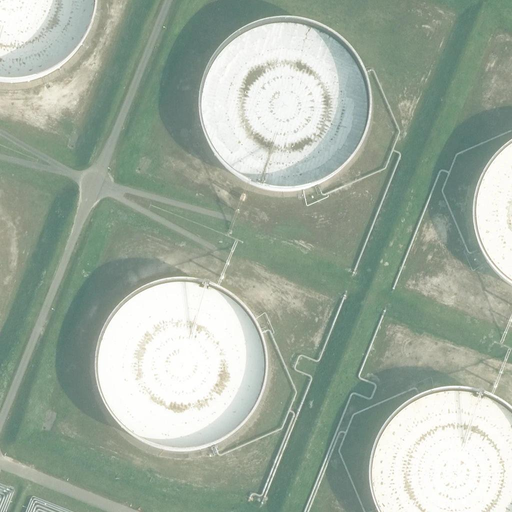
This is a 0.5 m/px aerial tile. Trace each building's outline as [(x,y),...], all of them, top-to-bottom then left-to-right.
[(0,0),(0,82),(25,82),(52,73),(74,55),(89,31),(96,3),(95,0),(0,0)] [(299,23),(270,23),(244,33),(222,51),(207,75),(201,103),(204,131),(217,157),(237,177),(263,189),(291,192),(319,186),(342,171),(359,151),(369,126),(371,99),(364,72),(348,49),(326,31),(299,23)] [(511,145),(502,152),(485,173),(476,197),(474,223),(480,248),(495,273),(511,285),(511,145)] [(193,283),(165,284),(138,294),(116,313),(101,338),(96,366),(100,394),(114,420),(135,439),(161,450),(190,452),(218,445),(239,430),(256,409),(265,385),(266,359),(259,333),(243,309),(221,292),(193,283)] [(478,395),(449,392),(421,399),(399,413),(382,433),(372,457),(369,483),(375,508),(377,511),(511,511),(511,415),(504,408),(478,395)]
